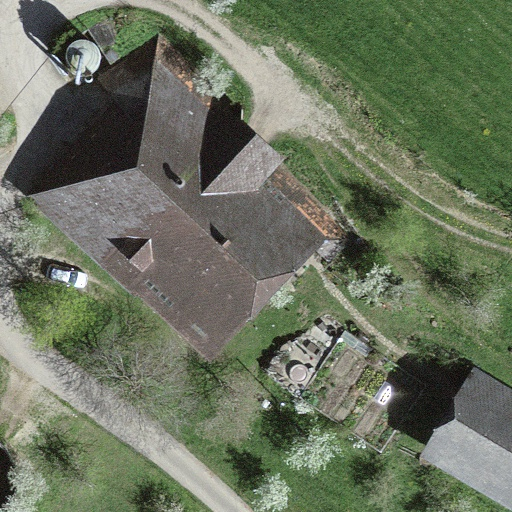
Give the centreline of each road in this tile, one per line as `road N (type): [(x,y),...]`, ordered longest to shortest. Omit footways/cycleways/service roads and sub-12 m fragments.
road 1 (track): [(511,239),(436,212),(221,35),(113,0)]
road 2 (track): [(0,301),(28,352),(236,511)]
road 3 (track): [(107,0),(32,12),(31,134),(0,228)]
